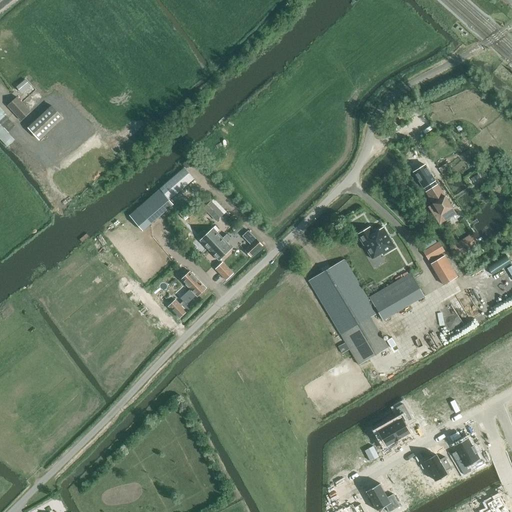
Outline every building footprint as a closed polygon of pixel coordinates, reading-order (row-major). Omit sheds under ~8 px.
[(7,106),(21,121),(31,112),(17,97),(7,106)] [(416,100),(411,103),(418,113),(422,111),(416,100)] [(408,105),(404,108),(410,118),(414,115),(408,105)] [(51,106),(28,128),(40,141),(63,118),(51,106)] [(0,138),(0,139),(7,133),(15,126),(5,116),(7,114),(0,107),(0,138)] [(190,158),(182,164),(186,169),(194,163),(190,158)] [(439,169),(442,174),(450,169),(447,164),(439,169)] [(415,172),(423,184),(421,185),(433,202),(428,205),(435,216),(441,213),(445,218),(455,211),(433,177),(433,178),(425,165),(415,172)] [(173,205),(160,189),(137,209),(150,225),(173,205)] [(456,197),(467,214),(477,207),(466,190),(456,197)] [(204,208),(216,221),(223,214),(211,201),(204,208)] [(370,227),(357,235),(372,259),(381,254),(382,255),(395,247),(383,227),(373,233),(370,227)] [(197,235),(201,239),(200,240),(219,261),(232,248),(226,242),(230,238),(227,234),(222,238),(213,228),(205,235),(201,231),(197,235)] [(469,235),(452,246),(460,257),(477,246),(469,235)] [(423,252),(428,261),(445,251),(439,242),(423,252)] [(253,251),(249,247),(244,252),(248,256),(253,251)] [(445,256),(431,264),(443,285),(457,277),(445,256)] [(309,281),(341,335),(359,365),(388,348),(370,318),(377,314),(370,302),(372,301),(383,320),(424,296),(411,274),(388,287),(370,298),(371,299),(369,300),(344,260),(309,281)] [(221,264),(215,269),(226,281),(231,276),(221,264)] [(206,289),(190,271),(181,279),(198,297),(206,289)] [(176,300),(168,307),(179,318),(190,308),(187,304),(183,301),(180,304),(176,300)] [(511,344),(510,341),(483,357),(499,384),(511,376),(511,344)] [(432,388),(406,403),(421,430),(443,418),(440,413),(445,411),(432,388)] [(401,418),(378,432),(386,446),(394,442),(402,437),(410,432),(404,423),(411,419),(402,404),(395,408),(401,418)] [(457,451),(452,454),(464,475),(470,471),(468,466),(480,459),(476,453),(477,452),(473,445),(472,446),(468,438),(454,446),(457,451)] [(429,457),(423,460),(424,461),(424,462),(435,481),(447,474),(445,471),(457,464),(454,459),(448,462),(444,457),(439,460),(436,455),(430,458),(429,457)] [(402,468),(389,475),(405,504),(423,494),(410,470),(405,473),(402,468)] [(380,484),(366,492),(367,492),(370,497),(367,498),(372,506),(374,505),(377,510),(376,511),(377,511),(385,506),(388,511),(389,511),(400,506),(393,494),(387,498),(379,485),(380,484)] [(490,509),(484,511),(507,511),(503,504),(499,497),(486,504),(490,509)]
